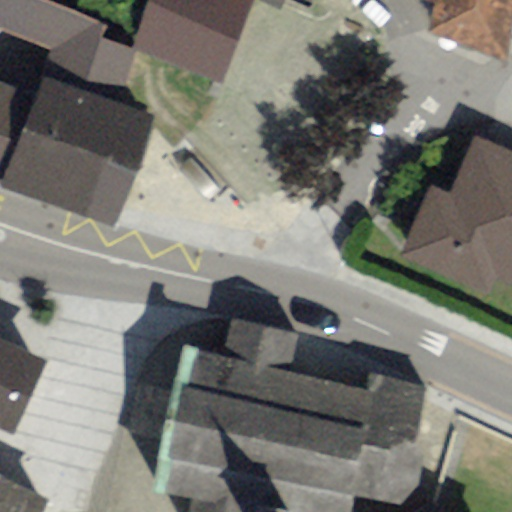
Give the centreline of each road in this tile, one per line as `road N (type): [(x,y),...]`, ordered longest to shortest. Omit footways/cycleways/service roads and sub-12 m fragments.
road 1 (residential): [(445,100),(368,173),(282,296)]
road 2 (residential): [(62,511),(136,274)]
road 3 (primary): [(282,296),(511,391)]
road 4 (primary): [(136,274),(282,296)]
road 5 (primary): [(0,236),(136,274)]
